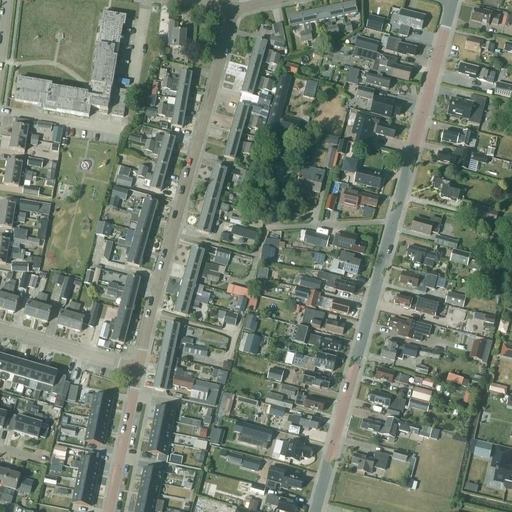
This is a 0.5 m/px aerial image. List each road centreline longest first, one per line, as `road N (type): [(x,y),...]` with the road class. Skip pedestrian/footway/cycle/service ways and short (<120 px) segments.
road 1 (residential): [(137,368),(234,8)]
road 2 (tertiary): [(317,511),(392,221)]
road 3 (tertiary): [(392,221),(452,0)]
road 4 (residential): [(108,511),(137,368)]
road 5 (residential): [(137,368),(0,328)]
road 6 (residential): [(392,221),(268,228)]
